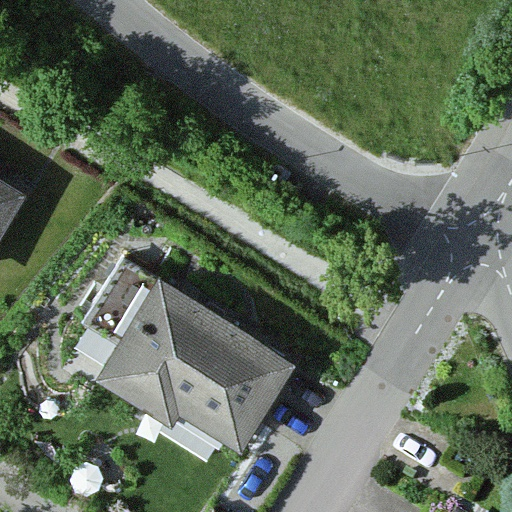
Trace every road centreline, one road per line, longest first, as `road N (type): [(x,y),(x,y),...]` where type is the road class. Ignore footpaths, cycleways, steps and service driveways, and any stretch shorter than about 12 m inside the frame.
road 1 (residential): [(107,0),(370,186),(475,229)]
road 2 (residential): [(475,229),(310,511)]
